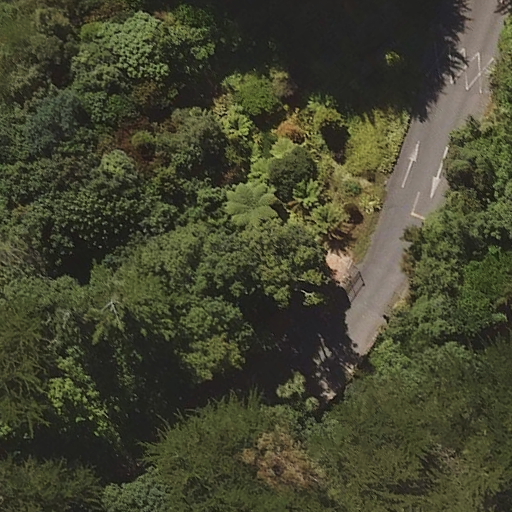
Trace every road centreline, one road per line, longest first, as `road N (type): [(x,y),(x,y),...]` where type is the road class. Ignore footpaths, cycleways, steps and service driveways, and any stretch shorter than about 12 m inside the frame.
road 1 (residential): [(0,488),(123,462),(202,432),(274,389),(340,332),(414,191),(467,0)]
road 2 (track): [(511,315),(384,378),(274,389)]
